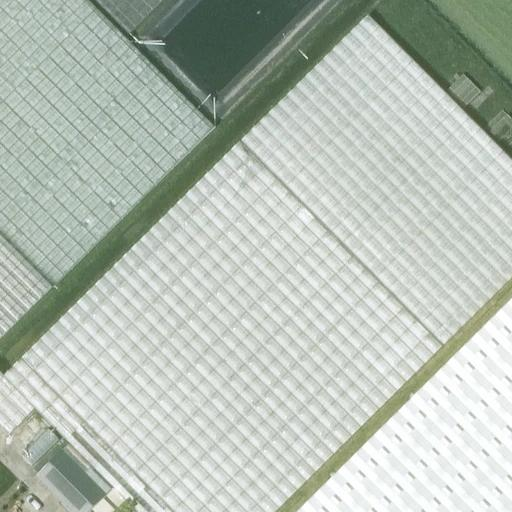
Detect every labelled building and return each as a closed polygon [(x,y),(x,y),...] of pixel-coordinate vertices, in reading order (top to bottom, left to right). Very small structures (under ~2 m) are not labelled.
[(0,0),(0,343),(214,130),(125,41),(83,0),(0,0)] [(92,0),(129,37),(166,0),(92,0)] [(511,166),(365,19),(3,379),(0,375),(0,433),(7,441),(34,414),(63,442),(81,424),(168,511),(277,511),(511,278),(511,166)] [(511,511),(511,301),(301,511),(511,511)] [(36,480),(68,511),(115,511),(124,504),(125,502),(134,511),(168,511),(81,424),(63,442),(68,448),(36,480)]
